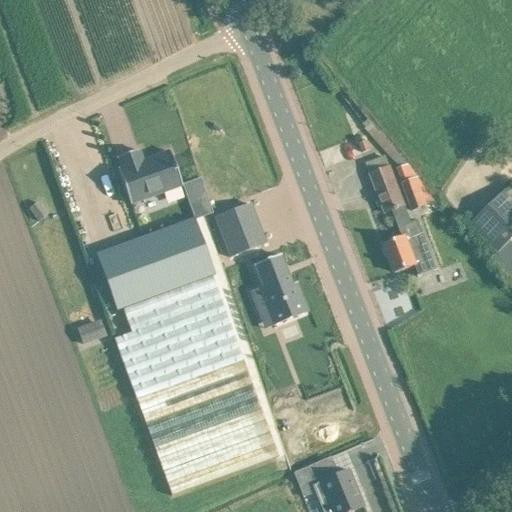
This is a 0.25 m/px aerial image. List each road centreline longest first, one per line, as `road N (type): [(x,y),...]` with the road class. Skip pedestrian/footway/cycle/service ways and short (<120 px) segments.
road 1 (tertiary): [(431,511),(248,29)]
road 2 (unclassified): [(0,149),(248,29)]
